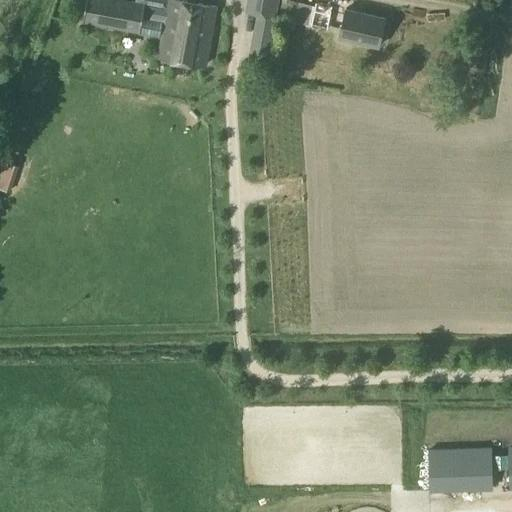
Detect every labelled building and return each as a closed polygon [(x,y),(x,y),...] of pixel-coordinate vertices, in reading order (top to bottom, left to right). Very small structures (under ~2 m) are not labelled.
[(85,0),(82,23),(83,23),(83,22),(161,37),(157,57),(205,66),(216,7),(178,0),(167,0),(166,9),(145,5),(145,4),(143,3),(143,4),(119,0),(85,0)] [(276,0),(247,0),(245,12),(274,17),(276,0)] [(315,2),(311,27),(326,30),(331,5),(315,2)] [(339,39),(378,47),(385,18),(346,9),(339,39)] [(451,68),(426,86),(450,119),(475,100),(451,68)]
